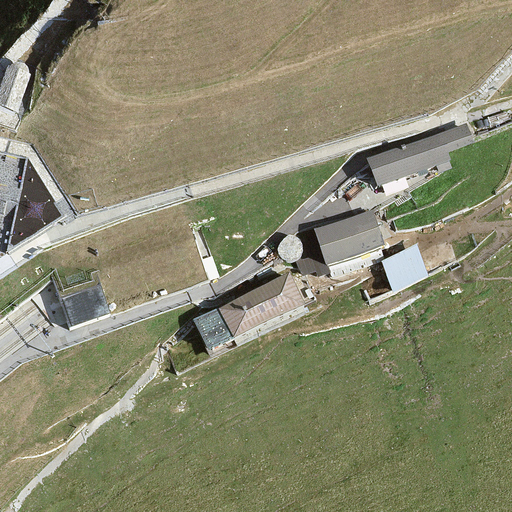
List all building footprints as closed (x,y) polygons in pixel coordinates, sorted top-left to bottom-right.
[(8,67),(5,67),(0,81),(0,107),(4,109),(16,113),(29,75),(27,74),(26,71),(26,68),(24,65),(22,64),(19,63),(16,62),(12,63),(10,65),(8,67)] [(365,158),(376,188),(450,161),(447,153),(473,143),(466,123),(365,158)] [(371,211),(312,229),(325,266),(383,246),(371,211)] [(278,256),(280,259),(283,261),(286,262),(291,263),(296,261),(299,258),(302,254),(302,247),(300,243),(298,239),(294,237),(291,236),(288,235),(286,236),(283,238),(279,242),(277,246),(276,250),(277,253),(278,256)] [(416,244),(380,261),(392,295),(427,277),(416,244)] [(303,302),(288,273),(217,309),(231,338),(303,302)] [(97,286),(57,300),(67,327),(107,314),(97,286)] [(231,338),(217,309),(192,321),(206,350),(231,338)]
